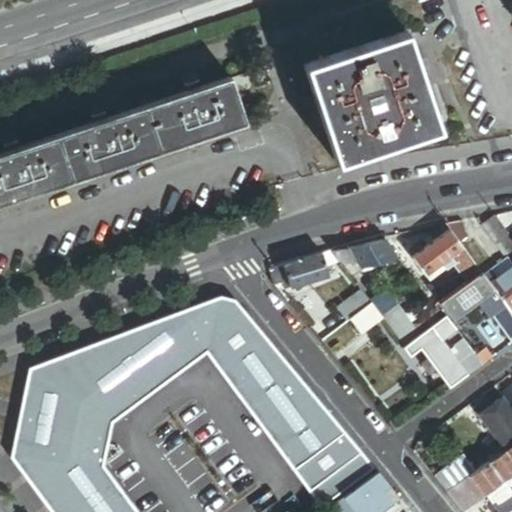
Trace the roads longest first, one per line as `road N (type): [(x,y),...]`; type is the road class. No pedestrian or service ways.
road 1 (residential): [(231,251),(438,511)]
road 2 (residential): [(231,251),(511,178)]
road 3 (residential): [(0,343),(231,251)]
